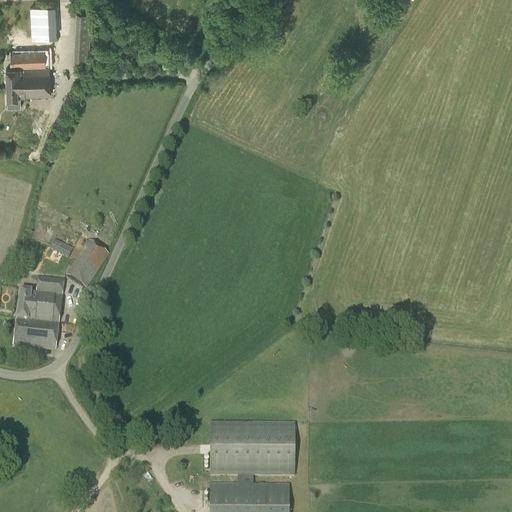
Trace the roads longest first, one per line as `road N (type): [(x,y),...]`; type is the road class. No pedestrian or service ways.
road 1 (unclassified): [(52,366),(91,305),(178,114),(255,0)]
road 2 (unclassified): [(67,511),(104,450),(52,366)]
